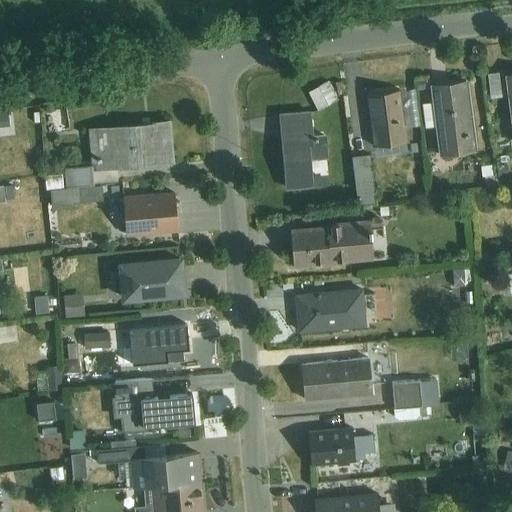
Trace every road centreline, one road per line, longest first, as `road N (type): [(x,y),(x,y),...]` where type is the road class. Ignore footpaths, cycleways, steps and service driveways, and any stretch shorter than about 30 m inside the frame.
road 1 (residential): [(259,511),(217,62)]
road 2 (residential): [(217,62),(511,24)]
road 3 (residential): [(0,91),(217,62)]
